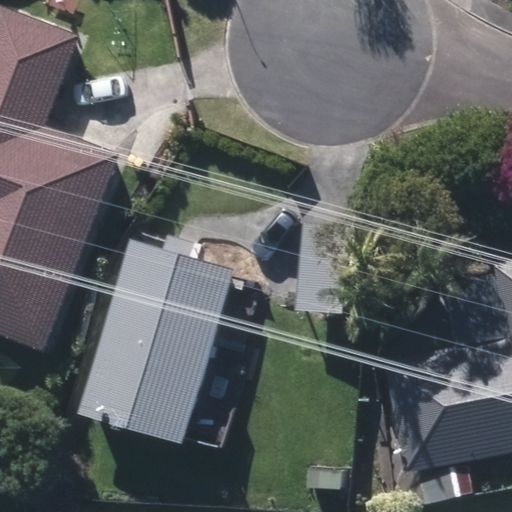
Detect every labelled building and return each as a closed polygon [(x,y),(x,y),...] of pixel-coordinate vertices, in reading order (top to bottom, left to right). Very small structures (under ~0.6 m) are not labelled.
[(9,9),(0,32),(0,327),(61,350),(131,158),(54,130),(88,38),(9,9)] [(297,357),(340,359),(342,322),(350,323),(355,233),(305,230),(297,357)] [(81,422),(185,453),(238,278),(196,265),(200,252),(170,242),(166,257),(135,247),(81,422)] [(511,348),(389,370),(409,477),(511,458),(511,267),(498,270),(511,348)] [(439,478),(443,506),(476,501),(472,472),(439,478)]
